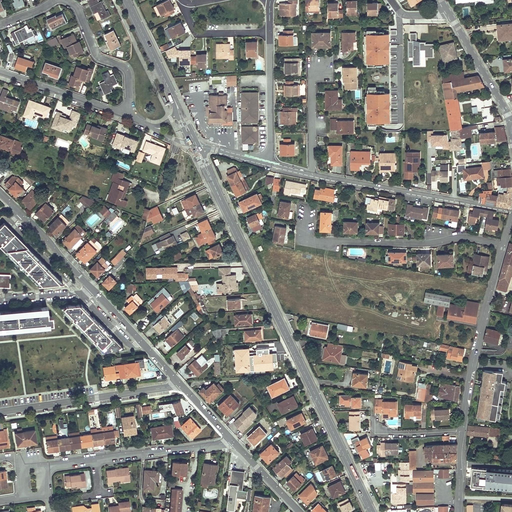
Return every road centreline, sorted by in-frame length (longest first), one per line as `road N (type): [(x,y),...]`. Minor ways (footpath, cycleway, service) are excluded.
road 1 (secondary): [(197,149),(371,511)]
road 2 (residential): [(504,244),(470,237),(315,239),(305,233),(305,213)]
road 3 (residential): [(511,210),(312,175)]
road 4 (residential): [(180,383),(0,411)]
road 5 (residential): [(124,114),(126,69),(96,55),(76,8),(63,0)]
road 6 (residential): [(95,460),(232,440)]
road 7 (residential): [(92,289),(0,194)]
road 8 (residential): [(268,164),(269,32)]
road 9 (residential): [(0,72),(124,114)]
road 10 (unknown): [(399,11),(399,118),(379,128)]
road 11 (residential): [(180,383),(92,289)]
road 12 (residential): [(511,119),(447,10)]
road 13 (residential): [(504,244),(473,362)]
